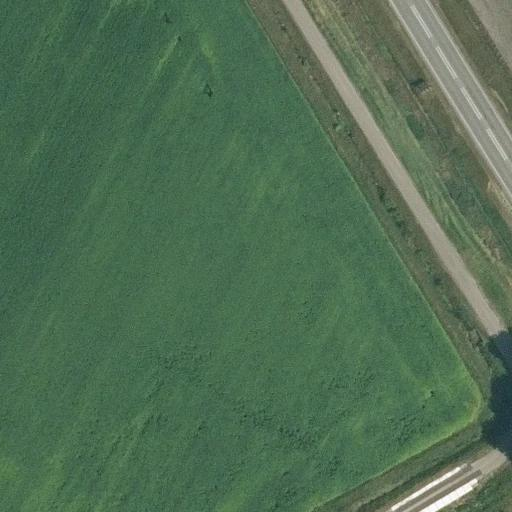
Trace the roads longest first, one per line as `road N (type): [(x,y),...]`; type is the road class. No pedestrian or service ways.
road 1 (unclassified): [(511,358),(295,0)]
road 2 (trunk): [(511,167),(409,0)]
road 3 (unclassified): [(409,511),(491,462),(511,438)]
